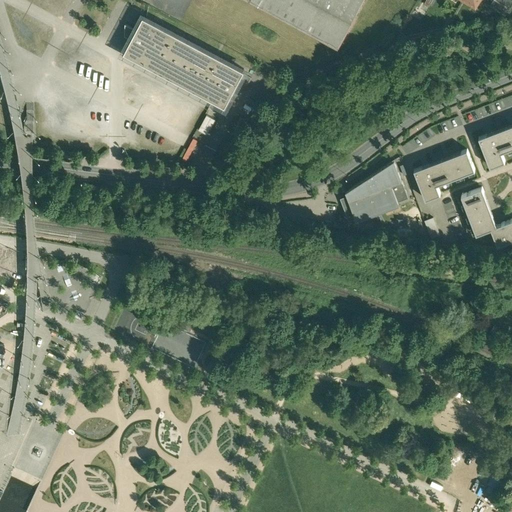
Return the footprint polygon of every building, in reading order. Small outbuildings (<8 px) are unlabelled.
[(363,0),(251,0),(338,46),(363,0)] [(511,4),(511,0),(493,0),(490,6),(505,15),(511,4)] [(245,70),(143,16),(136,29),(125,24),(125,36),(131,39),(124,52),(225,106),(245,70)] [(69,42),(59,62),(63,64),(73,44),(69,42)] [(200,129),(208,133),(216,120),(208,115),(200,129)] [(511,122),(479,136),(490,167),(505,161),(501,151),(511,147),(511,122)] [(467,148),(411,166),(423,201),(442,195),(439,185),(475,173),(467,148)] [(410,198),(394,157),(345,190),(348,195),(340,197),(348,220),(356,217),(357,220),(400,205),(399,201),(410,198)] [(482,184),(458,192),(473,232),(490,226),(497,244),(511,238),(511,215),(496,222),(482,184)] [(427,220),(433,237),(441,234),(435,217),(427,220)] [(461,387),(456,393),(459,394),(461,394),(464,395),(467,397),(470,398),(469,390),(461,387)]
